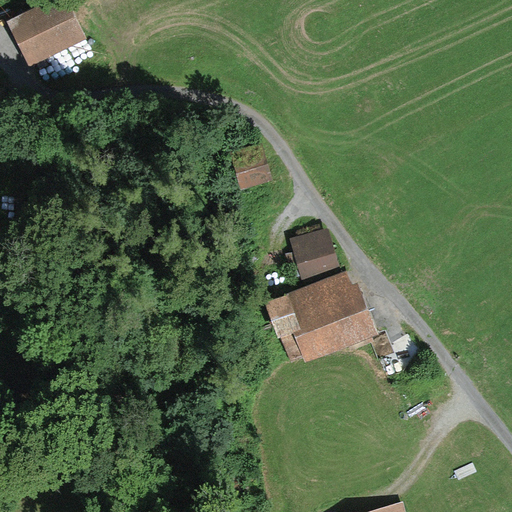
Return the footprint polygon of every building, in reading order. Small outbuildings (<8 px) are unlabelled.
[(62,5),(17,27),(31,54),(76,32),(62,5)] [(0,93),(0,132),(16,125),(2,93),(0,93)] [(242,184),(267,177),(258,145),(234,152),(242,184)] [(292,278),(305,276),(335,267),(325,230),(296,239),(299,252),(286,255),(292,278)] [(349,337),(353,346),(369,340),(343,274),(270,303),(281,332),(296,358),(349,337)]
